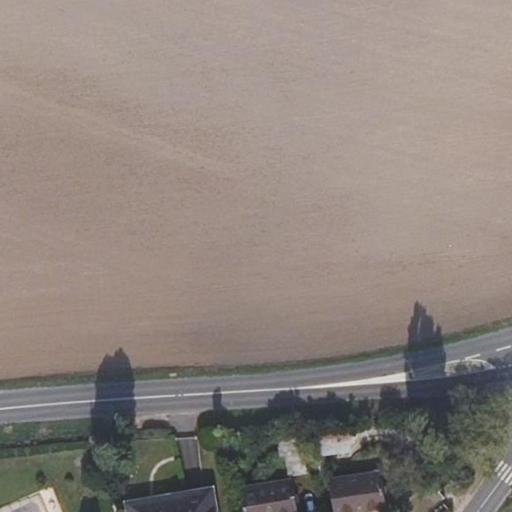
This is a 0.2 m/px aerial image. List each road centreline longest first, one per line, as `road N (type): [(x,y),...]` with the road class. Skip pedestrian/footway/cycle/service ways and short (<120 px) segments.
road 1 (tertiary): [(304,387),(0,409)]
road 2 (tertiary): [(304,387),(424,386),(511,374)]
road 3 (tertiary): [(491,341),(304,387)]
